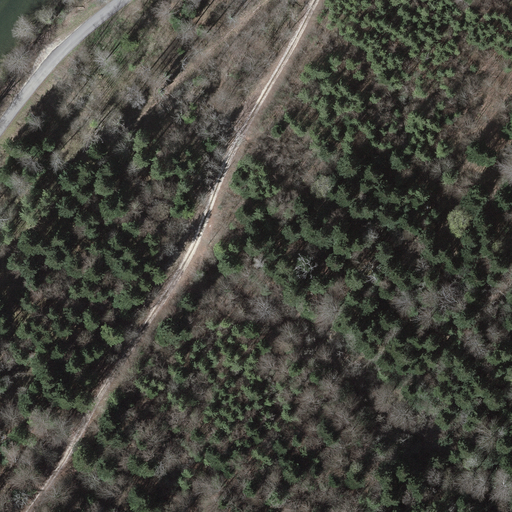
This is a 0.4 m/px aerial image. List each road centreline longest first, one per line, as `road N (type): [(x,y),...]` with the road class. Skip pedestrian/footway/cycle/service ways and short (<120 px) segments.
road 1 (track): [(22,511),(193,246),(261,88),(313,0)]
road 2 (unclassified): [(123,0),(70,48),(0,137)]
